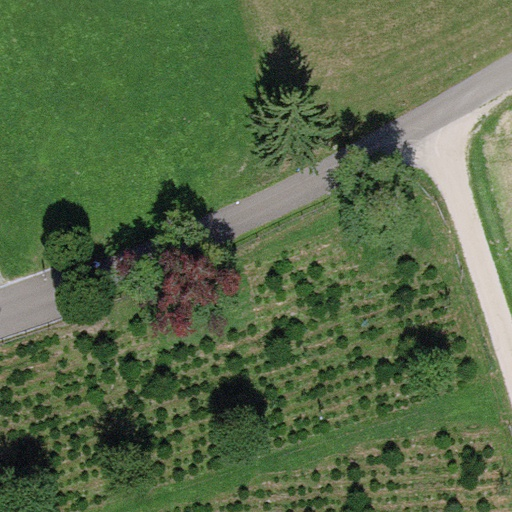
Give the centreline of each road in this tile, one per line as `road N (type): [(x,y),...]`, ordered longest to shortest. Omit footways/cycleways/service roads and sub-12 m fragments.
road 1 (unclassified): [(511,88),(442,129),(0,315)]
road 2 (track): [(511,350),(442,129)]
